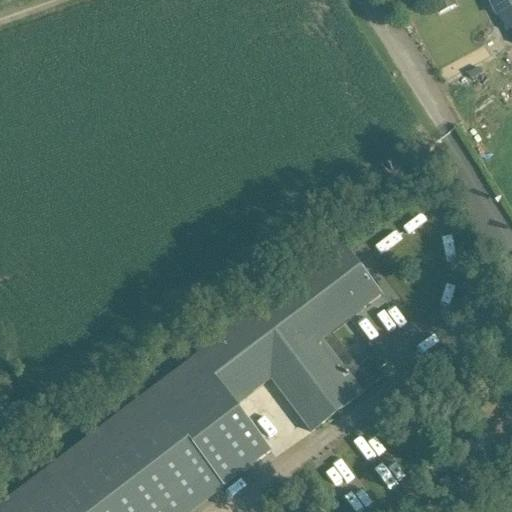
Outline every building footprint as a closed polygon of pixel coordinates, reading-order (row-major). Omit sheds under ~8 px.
[(439,13),(457,6),(454,0),(436,0),(434,1),(439,13)] [(511,0),(489,0),(497,16),(511,8),(511,0)] [(511,60),(500,35),(489,41),(505,73),(511,69),(511,60)] [(479,69),(467,75),(470,82),(482,75),(479,69)] [(357,369),(331,334),(380,296),(338,240),(193,348),(198,355),(236,405),(270,379),(310,433),(383,378),(379,373),(389,365),(379,352),(357,369)] [(350,355),(360,347),(345,328),(335,335),(350,355)] [(236,405),(198,355),(0,503),(0,511),(188,511),(270,451),(236,405)]
